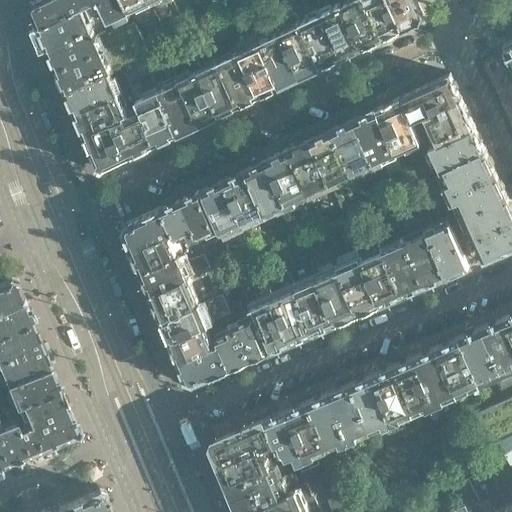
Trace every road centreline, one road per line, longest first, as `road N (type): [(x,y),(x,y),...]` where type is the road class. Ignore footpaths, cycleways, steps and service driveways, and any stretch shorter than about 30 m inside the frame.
road 1 (residential): [(76,215),(461,35)]
road 2 (residential): [(511,275),(163,416)]
road 3 (tertiary): [(34,235),(87,344),(123,450)]
road 4 (tertiary): [(76,215),(26,97),(0,0)]
road 5 (tertiary): [(163,416),(76,215)]
road 6 (residential): [(461,35),(511,158)]
road 7 (residential): [(0,497),(123,450)]
